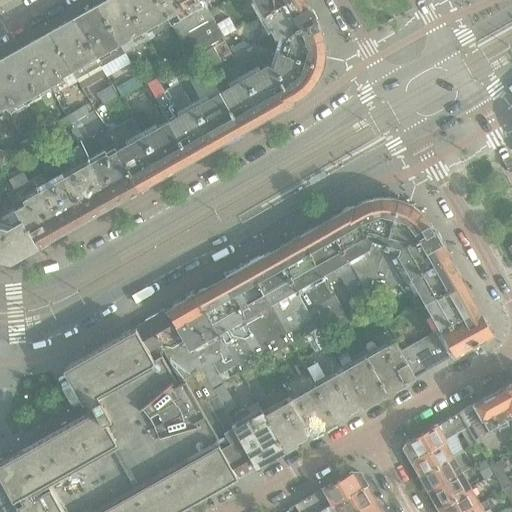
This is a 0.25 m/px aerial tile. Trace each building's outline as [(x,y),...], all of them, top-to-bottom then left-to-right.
[(119,41),(166,15),(157,0),(106,0),(98,5),(119,41)] [(205,5),(202,0),(157,0),(166,15),(171,24),(180,19),(175,10),(192,1),(197,10),(205,5)] [(319,28),(315,20),(316,19),(304,0),(256,0),(271,25),(263,29),(261,36),(255,34),(252,44),(322,64),(323,57),(323,47),(322,38),(319,28)] [(72,67),(117,42),(119,41),(98,5),(49,32),(73,73),(75,72),(72,67)] [(221,38),(206,12),(177,29),(192,55),(221,38)] [(236,30),(229,18),(217,25),(223,37),(236,30)] [(73,73),(49,32),(1,59),(24,100),(73,73)] [(313,83),(318,75),(321,66),(322,64),(252,44),(252,45),(252,46),(244,50),(241,45),(230,52),(233,56),(207,71),(209,73),(241,130),(293,101),(293,100),(299,96),(306,90),(313,83)] [(24,100),(1,59),(0,59),(0,105),(2,109),(9,105),(11,108),(24,100)] [(164,71),(158,60),(147,66),(154,77),(164,71)] [(241,130),(209,73),(194,82),(182,60),(170,67),(178,81),(193,105),(180,113),(172,98),(159,105),(167,120),(189,159),(241,130)] [(142,86),(141,84),(138,78),(125,85),(129,93),(142,86)] [(115,96),(109,87),(97,95),(102,104),(115,96)] [(70,124),(89,113),(85,106),(66,116),(70,124)] [(55,133),(70,124),(66,116),(51,125),(55,133)] [(189,159),(167,120),(142,134),(132,119),(108,132),(116,146),(139,188),(189,159)] [(23,150),(35,144),(31,137),(20,144),(23,150)] [(24,165),(50,150),(44,139),(35,144),(23,150),(21,160),(24,165)] [(139,188),(116,146),(106,152),(105,149),(88,159),(81,147),(72,152),(76,159),(71,162),(67,157),(57,163),(63,173),(88,217),(139,188)] [(88,217),(63,173),(45,184),(40,175),(6,194),(20,220),(38,245),(88,217)] [(374,282),(384,254),(387,243),(398,200),(391,199),(381,198),(372,199),(363,202),(353,207),(352,206),(300,235),(322,274),(327,272),(330,279),(343,271),(350,287),(351,287),(361,305),(370,300),(359,282),(358,282),(350,264),(370,298),(374,282)] [(463,281),(434,228),(432,229),(428,223),(423,215),(416,209),(408,204),(400,201),(398,200),(387,243),(384,254),(374,282),(381,294),(412,276),(426,301),(463,281)] [(38,245),(20,220),(11,225),(0,221),(0,257),(6,259),(14,259),(38,245)] [(334,295),(322,274),(300,235),(247,265),(281,324),(286,333),(311,319),(307,311),(311,309),(332,297),(332,296),(334,295)] [(281,324),(247,265),(196,294),(225,347),(235,366),(239,373),(267,359),(261,349),(287,335),(286,333),(281,324)] [(451,357),(493,333),(463,281),(426,301),(441,327),(401,350),(416,376),(451,357)] [(225,347),(196,294),(168,309),(212,389),(219,384),(224,382),(220,375),(235,366),(225,347)] [(168,309),(151,319),(147,321),(178,374),(192,400),(212,389),(168,309)] [(175,511),(237,477),(218,444),(227,439),(213,413),(203,419),(192,400),(178,374),(173,377),(164,361),(143,324),(63,369),(82,402),(84,401),(91,412),(0,463),(0,476),(13,500),(16,506),(19,511),(175,511)] [(327,346),(321,336),(318,329),(310,332),(319,350),(327,346)] [(416,376),(401,350),(397,342),(369,357),(388,392),(416,376)] [(337,421),(387,393),(388,392),(369,357),(317,387),(337,421)] [(511,382),(461,411),(469,427),(471,431),(477,442),(478,443),(493,435),(490,429),(511,416),(511,382)] [(241,417),(223,385),(213,390),(216,397),(232,423),(241,417)] [(337,421),(317,387),(265,416),(284,451),(337,421)] [(256,466),(235,428),(234,428),(228,418),(219,423),(208,402),(216,397),(213,390),(212,389),(192,400),(203,419),(213,413),(227,439),(218,444),(237,477),(256,466)] [(284,451),(265,416),(263,413),(235,428),(256,466),(284,451)] [(412,459),(445,440),(436,425),(414,437),(414,438),(408,442),(405,447),(412,459)] [(471,431),(469,427),(460,432),(468,447),(477,442),(471,431)] [(421,475),(464,451),(465,450),(456,434),(445,440),(412,459),(421,475)] [(481,452),(475,444),(471,447),(476,455),(481,452)] [(462,473),(473,467),(464,451),(421,475),(429,491),(462,473)] [(511,485),(503,471),(506,469),(502,461),(490,468),(503,490),(504,489),(511,485)] [(492,474),(486,462),(478,466),(484,478),(492,474)] [(333,504),(335,502),(366,485),(359,473),(352,473),(347,476),(346,476),(324,488),(333,504)] [(438,506),(470,489),(462,473),(429,491),(438,506)] [(356,511),(375,501),(366,485),(335,502),(336,504),(322,511),(356,511)] [(441,511),(465,511),(479,504),(470,489),(438,506),(441,511)] [(307,511),(304,505),(301,501),(295,505),(297,509),(297,510),(297,511),(307,511)] [(381,511),(375,501),(356,511),(381,511)] [(485,511),(490,509),(486,501),(479,505),(479,504),(465,511),(485,511)]
